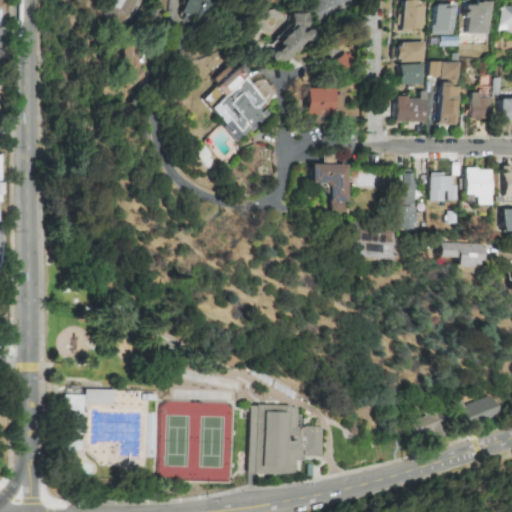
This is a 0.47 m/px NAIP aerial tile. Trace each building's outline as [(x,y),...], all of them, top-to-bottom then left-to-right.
[(130,0),(107,0),(100,16),(119,25),(130,0)] [(182,0),(176,18),(187,23),(190,16),(200,21),(208,0),(182,0)] [(350,0),(307,0),(316,22),(338,13),(335,7),(350,0)] [(417,31),(417,6),(410,6),(410,0),(395,0),(396,31),(417,31)] [(484,3),(461,3),(462,34),(486,33),(484,3)] [(449,4),(429,4),(429,35),(450,35),(449,4)] [(511,6),(495,7),(495,32),(511,31),(511,6)] [(305,13),(286,14),(286,33),(273,33),(274,47),(265,47),(265,61),(294,60),(294,41),(305,40),(305,13)] [(420,42),(393,43),(393,62),(420,62),(420,42)] [(135,44),(115,45),(115,84),(136,83),(135,44)] [(455,62),(423,62),(423,79),(455,79),(455,62)] [(197,99),(221,125),(218,127),(234,144),(263,117),(254,108),(261,101),(238,77),(244,72),(235,63),(227,71),(223,66),(208,80),(213,84),(197,99)] [(394,85),(420,84),(420,64),(394,65),(394,85)] [(453,87),(434,86),(434,125),(453,125),(453,87)] [(330,88),(301,89),(302,119),(330,119),(329,110),(339,110),(339,94),(330,95),(330,88)] [(485,119),(486,97),(475,97),(476,93),(465,92),(464,119),(485,119)] [(423,122),(423,97),(391,97),(391,122),(423,122)] [(494,119),(511,119),(511,98),(494,99),(494,119)] [(340,211),(341,165),(304,164),(303,183),(321,184),(321,211),(340,211)] [(394,230),(411,229),(409,169),(393,170),(394,230)] [(460,195),(471,195),(471,205),(487,205),(487,169),(460,169),(460,195)] [(511,197),(511,169),(497,169),(497,197),(511,197)] [(382,174),(357,175),(357,187),(383,186),(382,174)] [(425,202),(441,202),(441,201),(453,200),(453,185),(449,185),(449,174),(424,174),(425,202)] [(495,231),(511,231),(511,209),(495,209),(495,231)] [(388,258),(388,233),(346,231),(346,257),(388,258)] [(449,266),(474,266),(475,244),(433,243),(432,257),(449,258),(449,266)] [(82,403),(82,395),(82,391),(112,392),(111,404),(82,403)] [(63,395),(82,395),(82,403),(81,452),(61,451),(63,395)] [(498,416),(491,395),(455,407),(462,428),(498,416)] [(247,404),(297,407),(297,426),(320,427),(320,457),(303,456),(303,461),(295,460),(295,474),(256,474),(256,485),(246,485),(247,404)] [(437,413),(409,415),(410,433),(438,431),(437,413)]
